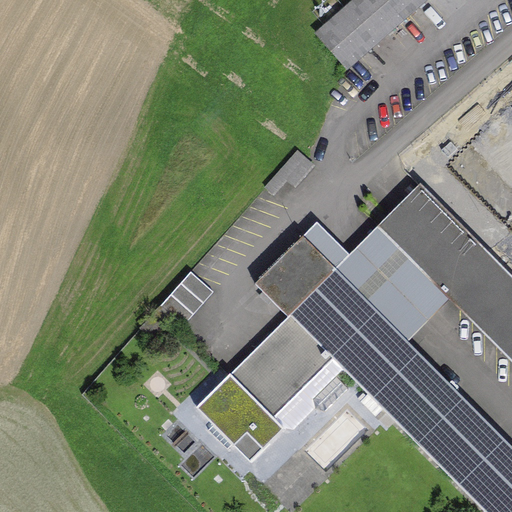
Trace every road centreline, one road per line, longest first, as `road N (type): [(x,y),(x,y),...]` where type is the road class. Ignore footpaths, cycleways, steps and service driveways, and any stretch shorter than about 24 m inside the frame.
road 1 (residential): [(320,200),(511,403)]
road 2 (unclassified): [(511,28),(320,200)]
road 3 (unclassified): [(320,200),(192,328)]
